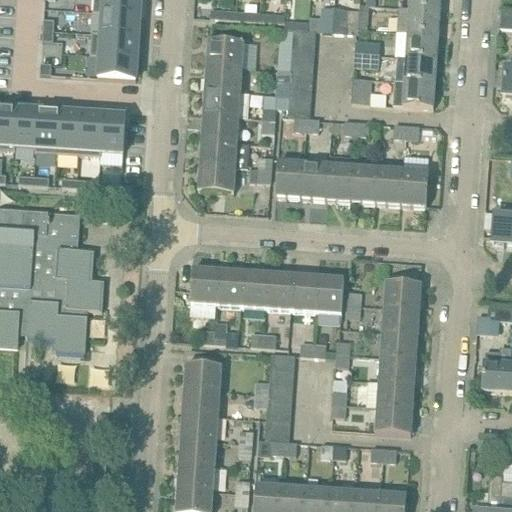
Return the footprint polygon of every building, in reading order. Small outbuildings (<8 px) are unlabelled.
[(94,0),(93,16),(97,17),(103,17),(103,16),(135,18),(140,18),(141,0),(94,0)] [(367,0),(367,9),(369,9),(375,9),(375,0),(367,0)] [(399,11),(399,12),(440,15),(441,0),(410,0),(410,12),(399,11)] [(367,34),(369,9),(367,9),(359,8),(359,14),(358,33),(367,34)] [(309,25),(308,36),(316,37),(316,35),(332,36),(334,12),(321,11),(321,21),(310,21),(309,26),(309,25)] [(358,33),(359,14),(334,12),(332,36),(357,38),(358,33)] [(438,39),(440,15),(399,12),(397,35),(408,36),(408,37),(438,39)] [(511,32),(511,14),(500,13),(499,31),(511,32)] [(210,22),(236,24),(236,16),(211,14),(210,22)] [(101,37),(101,38),(139,40),(140,18),(135,18),(103,16),(103,17),(102,26),(102,31),(101,37)] [(236,16),(236,24),(260,25),(260,17),(236,16)] [(285,19),(260,17),(260,25),(284,27),(285,24),(285,19)] [(44,23),(43,34),(54,34),(54,24),(44,23)] [(285,24),(284,27),(284,33),(280,33),(280,34),(295,35),(308,36),(309,25),(285,24)] [(43,34),(42,45),(53,45),(54,34),(43,34)] [(292,76),(292,67),(293,57),(294,46),(295,35),(280,34),(277,75),(292,76)] [(295,35),(294,46),(315,47),(316,37),(308,36),(295,35)] [(92,36),(90,59),(100,60),(100,59),(137,61),(139,40),(101,38),(101,37),(92,36)] [(437,64),(438,39),(408,37),(406,61),(437,64)] [(209,44),(207,69),(255,73),(257,48),(244,47),(209,44)] [(356,45),(356,58),(380,60),(380,47),(356,45)] [(294,46),(293,57),(315,58),(315,47),(294,46)] [(293,57),(292,67),(314,69),(315,58),(293,57)] [(379,72),(380,60),(356,58),(355,70),(379,72)] [(100,60),(98,82),(136,84),(137,61),(100,59),(100,60)] [(397,61),(395,85),(435,88),(437,64),(406,61),(406,62),(397,61)] [(41,67),(40,78),(51,79),(52,68),(41,67)] [(313,80),(314,69),(292,67),(292,76),(291,78),(313,80)] [(207,69),(205,94),(241,97),(242,73),(255,73),(207,69)] [(503,98),(511,98),(511,70),(505,70),(503,98)] [(276,100),(290,100),(291,89),(291,78),(292,76),(277,75),(276,100)] [(291,78),(291,89),(312,90),(313,80),(291,78)] [(369,108),(371,84),(354,82),(352,107),(369,108)] [(433,113),(435,88),(395,85),(393,109),(403,110),(433,113)] [(312,101),(312,90),(291,89),(290,100),(312,101)] [(239,122),(241,97),(205,94),(203,120),(239,122)] [(290,100),(289,111),(311,112),(312,101),(290,100)] [(0,111),(0,153),(15,155),(16,150),(15,150),(17,112),(0,111)] [(294,123),(307,124),(310,124),(311,112),(289,111),(288,122),(294,122),(294,123)] [(17,112),(15,150),(16,150),(35,151),(36,151),(39,114),(17,112)] [(262,124),(275,125),(276,113),(263,112),(262,124)] [(35,151),(35,156),(57,158),(60,115),(39,114),(36,151),(35,151)] [(60,115),(57,158),(79,159),(82,117),(60,115)] [(82,117),(79,159),(101,160),(102,156),(101,156),(103,118),(82,117)] [(103,118),(101,156),(102,156),(123,157),(126,120),(103,118)] [(237,147),(239,122),(203,120),(202,145),(237,147)] [(306,136),(307,124),(294,123),(294,136),(306,136)] [(275,125),(262,124),(262,137),(275,138),(275,125)] [(320,124),(310,124),(307,124),(306,136),(319,137),(320,124)] [(344,139),(356,140),(357,127),(345,126),(344,139)] [(357,127),(356,140),(369,141),(370,127),(357,127)] [(393,142),(406,143),(407,130),(394,129),(393,142)] [(420,131),(407,130),(406,143),(419,143),(420,131)] [(237,147),(202,145),(200,170),(235,172),(236,171),(247,172),(249,148),(237,147)] [(258,173),(272,174),(273,162),(259,161),(258,173)] [(511,180),(511,162),(511,163),(500,162),(500,173),(511,174),(511,180)] [(301,202),(303,167),(278,165),(276,201),(301,202)] [(329,169),(303,167),(301,202),(326,204),(329,169)] [(326,204),(351,206),(354,170),(329,169),(326,204)] [(234,198),(235,172),(200,170),(198,195),(234,198)] [(351,206),(376,208),(379,172),(354,170),(351,206)] [(376,208),(402,209),(404,174),(379,172),(376,208)] [(272,174),(258,173),(251,173),(250,186),(271,187),(272,174)] [(404,174),(402,209),(427,211),(429,176),(404,174)] [(19,179),(19,188),(34,189),(34,180),(19,179)] [(34,180),(34,189),(49,190),(49,181),(34,180)] [(62,182),(62,191),(77,192),(77,183),(62,182)] [(77,183),(77,192),(92,193),(92,184),(77,183)] [(99,185),(98,193),(113,194),(113,186),(99,185)] [(0,213),(0,205),(1,193),(0,192),(0,349),(18,351),(19,331),(27,331),(27,342),(28,342),(28,339),(56,341),(55,356),(56,356),(56,354),(85,356),(88,315),(102,316),(102,315),(100,315),(102,286),(90,285),(92,256),(73,254),(74,242),(79,242),(80,219),(0,213)] [(109,225),(110,209),(97,208),(96,224),(109,225)] [(492,246),(511,247),(511,218),(494,217),(492,246)] [(191,308),(216,309),(218,274),(193,272),(191,308)] [(243,276),(218,274),(216,309),(241,311),(243,276)] [(241,311),(266,313),(269,277),(243,276),(241,311)] [(291,315),(294,279),(269,277),(266,313),(291,315)] [(316,317),(319,281),(294,279),(291,315),(316,317)] [(319,281),(316,317),(341,318),(344,283),(319,281)] [(386,286),(384,311),(420,313),(421,288),(386,286)] [(348,309),(361,310),(362,297),(348,296),(348,309)] [(360,322),(361,310),(348,309),(347,321),(360,322)] [(511,325),(511,311),(488,310),(487,324),(511,325)] [(384,311),(382,336),(418,338),(420,313),(384,311)] [(213,347),(214,335),(202,334),(201,346),(213,347)] [(214,335),(213,347),(226,348),(227,336),(214,335)] [(416,364),(418,338),(382,336),(381,361),(416,364)] [(251,351),(263,352),(265,338),(252,337),(251,351)] [(265,338),(263,352),(276,353),(277,339),(265,338)] [(337,346),(336,358),(350,359),(351,347),(337,346)] [(300,360),(313,361),(314,347),(301,347),(300,360)] [(314,347),(313,361),(325,362),(326,348),(314,347)] [(483,394),(508,396),(510,367),(511,353),(511,351),(499,350),(498,355),(486,355),(483,394)] [(270,358),(270,369),(294,370),(295,360),(270,358)] [(349,372),(350,359),(336,358),(336,371),(349,372)] [(414,389),(416,364),(381,361),(379,386),(414,389)] [(185,393),(220,395),(222,370),(186,368),(185,393)] [(293,381),(294,370),(270,369),(269,379),(293,381)] [(268,387),(268,390),(292,392),(293,381),(269,379),(268,387)] [(267,399),(268,390),(268,387),(256,386),(255,398),(267,399)] [(379,386),(377,411),(413,414),(414,389),(379,386)] [(267,401),(292,403),(292,392),(268,390),(267,399),(267,401)] [(219,420),(220,395),(185,393),(183,418),(219,420)] [(334,396),(333,408),(346,409),(347,397),(334,396)] [(254,411),(266,411),(267,401),(267,399),(255,398),(254,411)] [(267,401),(266,411),(266,412),(291,414),(292,403),(267,401)] [(346,409),(333,408),(332,421),(345,422),(346,409)] [(411,439),(413,414),(377,411),(375,437),(411,439)] [(290,424),(291,414),(266,412),(266,423),(290,424)] [(108,433),(109,419),(97,418),(96,432),(108,433)] [(183,418),(181,443),(217,446),(219,420),(183,418)] [(266,423),(265,433),(289,435),(290,424),(266,423)] [(272,445),(284,446),(288,446),(289,435),(265,433),(264,445),(272,445)] [(239,447),(253,448),(254,435),(240,435),(239,447)] [(480,437),(478,453),(505,455),(506,440),(480,437)] [(215,471),(217,446),(181,443),(179,468),(215,471)] [(283,460),(284,446),(272,445),(271,459),(283,460)] [(297,447),(288,446),(284,446),(283,460),(296,461),(297,447)] [(253,448),(239,447),(239,460),(253,461),(253,448)] [(333,463),(334,450),(322,449),(321,462),(333,463)] [(334,450),(333,463),(346,464),(347,451),(334,450)] [(371,465),(384,466),(385,453),(371,452),(371,465)] [(397,454),(385,453),(384,466),(396,467),(397,454)] [(213,496),(215,471),(179,468),(178,493),(213,496)] [(500,511),(502,485),(502,480),(497,480),(489,486),(487,511),(500,511)] [(236,497),(249,498),(250,485),(237,485),(236,497)] [(511,511),(511,486),(502,485),(500,511),(511,511)] [(279,511),(281,490),(256,488),(254,511),(279,511)] [(304,511),(306,492),(281,490),(279,511),(304,511)] [(330,511),(331,494),(306,492),(304,511),(330,511)] [(212,511),(213,496),(178,493),(176,511),(212,511)] [(330,511),(355,511),(356,495),(331,494),(330,511)] [(380,511),(382,497),(356,495),(355,511),(380,511)] [(249,498),(236,497),(235,509),(248,510),(249,498)] [(405,511),(407,499),(382,497),(380,511),(405,511)]
